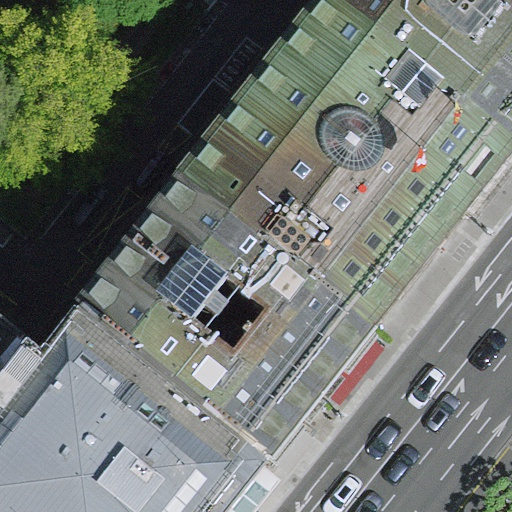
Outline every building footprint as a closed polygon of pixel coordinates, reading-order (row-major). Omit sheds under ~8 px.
[(511,0),(334,0),(329,8),(511,153),(511,0)] [(511,158),(511,153),(329,8),(306,35),(189,184),(375,332),(457,227),(491,185),(511,158)] [(375,332),(189,184),(82,317),(269,464),(329,390),(375,332)] [(82,317),(42,366),(23,350),(0,379),(0,511),(231,511),(269,464),(82,317)] [(0,379),(23,350),(0,331),(0,379)]
